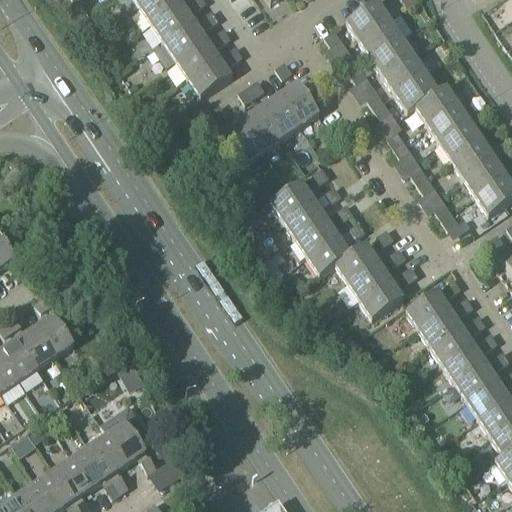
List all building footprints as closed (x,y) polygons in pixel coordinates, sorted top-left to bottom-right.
[(127,0),(134,10),(148,0),(127,0)] [(173,0),(148,0),(134,10),(147,29),(179,8),(173,0)] [(261,0),(269,11),(285,0),(261,0)] [(198,1),(188,8),(194,17),(204,10),(198,1)] [(179,8),(147,29),(160,48),(192,27),(179,8)] [(356,49),(388,27),(376,9),(344,30),(356,49)] [(206,35),(207,34),(216,28),(210,19),(200,26),(206,35)] [(82,27),(78,21),(69,27),(73,33),(82,27)] [(192,27),(160,48),(160,49),(173,68),(205,46),(192,27)] [(368,67),(400,45),(388,27),(356,49),(368,67)] [(212,44),(216,49),(218,53),(228,46),(222,37),(212,44)] [(332,38),(322,45),(328,54),(338,47),(332,38)] [(381,85),(413,63),(400,45),(368,67),(381,85)] [(205,46),(173,68),(186,87),(218,65),(207,49),(205,46)] [(234,55),(224,62),(230,71),(240,64),(234,55)] [(393,103),(425,82),(413,63),(381,85),(393,103)] [(218,65),(186,87),(199,106),(231,84),(218,65)] [(351,65),(341,72),(347,81),(357,75),(351,65)] [(280,87),(289,81),(282,71),(273,77),(280,87)] [(357,75),(347,81),(353,91),(363,84),(357,75)] [(425,82),(393,103),(405,121),(413,116),(413,115),(437,99),(425,82)] [(246,95),(252,105),(262,99),(255,89),(246,95)] [(277,102),(298,134),(317,122),(295,90),(277,102)] [(425,134),(457,112),(445,94),(437,99),(413,115),(413,116),(425,134)] [(252,105),(246,95),(236,102),(243,112),(252,105)] [(371,117),(381,111),(375,101),(365,108),(371,117)] [(298,134),(277,102),(259,115),(280,147),(298,134)] [(381,111),(371,117),(377,127),(387,120),(381,111)] [(457,112),(425,134),(437,152),(469,130),(457,112)] [(225,124),(218,114),(209,120),(216,130),(225,124)] [(280,147),(259,115),(240,127),(262,159),(280,147)] [(262,159),(240,127),(222,139),(243,171),(262,159)] [(469,130),(437,152),(449,170),(481,148),(469,130)] [(190,140),(186,135),(178,141),(182,146),(190,140)] [(391,157),(401,150),(395,141),(385,147),(391,157)] [(481,148),(449,170),(462,188),(494,167),(481,148)] [(401,150),(391,157),(398,166),(407,159),(401,150)] [(494,167),(462,188),(474,206),(506,185),(494,167)] [(316,192),(326,185),(319,176),(310,183),(316,192)] [(415,193),(425,186),(419,176),(409,183),(415,193)] [(511,193),(506,185),(474,206),(486,224),(511,207),(511,193)] [(425,186),(415,193),(422,202),(432,195),(425,186)] [(280,229),(312,208),(300,189),(268,211),(280,229)] [(329,211),(339,204),(332,195),(322,202),(329,211)] [(293,247),(324,226),(312,208),(280,229),(293,247)] [(439,228),(449,222),(443,212),(433,219),(439,228)] [(341,229),(351,222),(344,213),(334,220),(341,229)] [(449,222),(439,228),(446,238),(456,231),(449,222)] [(305,266),(337,244),(324,226),(293,247),(305,266)] [(353,247),(363,240),(356,231),(346,238),(353,247)] [(380,254),(390,247),(384,238),(374,245),(380,254)] [(495,242),(486,248),(493,258),(502,252),(495,242)] [(0,276),(7,272),(17,288),(26,282),(15,266),(0,243),(0,276)] [(337,244),(305,266),(317,284),(333,273),(349,262),(337,244)] [(345,291),(377,270),(365,251),(349,262),(333,273),(345,291)] [(403,266),(396,257),(386,264),(393,273),(403,266)] [(511,258),(499,268),(511,287),(511,258)] [(277,285),(265,267),(253,275),(266,293),(277,285)] [(377,270),(345,291),(358,309),(389,288),(377,270)] [(405,291),(415,284),(408,275),(399,281),(405,291)] [(452,287),(442,294),(448,303),(458,297),(452,287)] [(389,288),(358,309),(370,328),(402,307),(389,288)] [(416,337),(448,316),(436,298),(404,319),(416,337)] [(464,306),(454,313),(460,322),(470,315),(464,306)] [(48,317),(41,307),(33,313),(40,323),(48,317)] [(298,312),(292,316),(301,330),(307,326),(298,312)] [(428,356),(460,334),(448,316),(416,337),(428,356)] [(34,335),(54,365),(72,353),(52,323),(34,335)] [(476,324),(466,331),(472,340),(482,333),(476,324)] [(5,331),(12,342),(20,336),(13,326),(5,331)] [(12,342),(5,331),(0,334),(0,341),(4,347),(12,342)] [(440,374),(472,352),(460,334),(428,356),(440,374)] [(54,365),(34,335),(16,347),(36,377),(54,365)] [(337,346),(330,335),(323,339),(330,350),(337,346)] [(488,342),(478,349),(484,358),(494,351),(488,342)] [(36,377),(16,347),(0,357),(0,363),(18,389),(36,377)] [(452,392),(484,370),(472,352),(440,374),(452,392)] [(500,360),(490,367),(496,376),(506,369),(500,360)] [(385,368),(381,362),(374,367),(380,376),(385,373),(385,368)] [(0,400),(18,389),(0,363),(0,400)] [(464,410),(496,389),(484,370),(452,392),(464,410)] [(511,378),(502,385),(508,394),(511,391),(511,378)] [(477,428),(509,407),(496,389),(464,410),(477,428)] [(489,446),(511,430),(511,411),(509,407),(477,428),(489,446)] [(98,432),(105,442),(125,472),(135,465),(146,481),(154,475),(134,446),(144,439),(127,413),(98,432)] [(427,427),(423,420),(418,423),(422,430),(427,427)] [(511,430),(489,446),(500,464),(501,464),(511,457),(511,430)] [(105,442),(87,454),(118,500),(126,494),(115,478),(125,472),(105,442)] [(118,500),(87,454),(69,466),(89,496),(99,489),(110,505),(118,500)] [(505,488),(511,483),(511,457),(501,464),(500,464),(493,469),(505,488)] [(51,478),(74,511),(85,511),(79,503),(89,496),(69,466),(51,478)] [(33,490),(47,511),(74,511),(51,478),(33,490)] [(15,502),(21,511),(47,511),(33,490),(15,502)] [(21,511),(15,502),(0,511),(21,511)]
